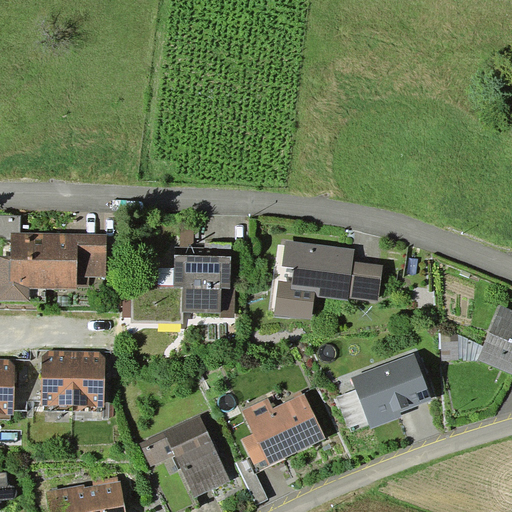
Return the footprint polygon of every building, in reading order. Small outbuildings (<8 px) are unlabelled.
[(20,232),(20,216),(0,215),(0,238),(10,239),(11,232),(20,232)] [(182,222),(180,247),(189,247),(193,243),(195,222),(182,222)] [(20,232),(11,232),(10,239),(10,255),(0,255),(0,299),(30,300),(30,287),(77,286),(77,275),(78,233),(20,232)] [(78,233),(77,275),(89,275),(106,276),(107,234),(78,233)] [(355,249),(286,241),(283,266),(294,267),(292,282),(279,281),(275,315),(312,319),(315,296),(349,301),(349,298),(354,261),(355,249)] [(231,242),(206,242),(206,256),(231,256),(231,242)] [(235,318),(236,289),(231,288),(231,256),(206,256),(175,254),(174,268),(174,288),(158,288),(133,287),(132,300),(132,317),(132,322),(182,323),(182,312),(221,313),(221,317),(235,318)] [(384,265),(354,261),(349,298),(379,302),(384,265)] [(174,268),(158,267),(158,288),(174,288),(174,268)] [(89,287),(89,275),(77,275),(77,286),(89,287)] [(123,317),(132,317),(132,300),(123,300),(123,317)] [(511,310),(501,305),(478,360),(511,374),(511,310)] [(441,330),(442,360),(459,360),(458,329),(441,330)] [(42,405),(72,406),(75,351),(48,350),(42,356),(42,405)] [(100,351),(75,351),(72,406),(104,407),(105,357),(100,351)] [(415,353),(352,377),(357,390),(368,421),(371,429),(402,417),(400,412),(432,400),(415,353)] [(11,359),(0,358),(0,413),(15,414),(16,365),(11,359)] [(347,428),(368,421),(357,390),(336,397),(347,428)] [(268,398),(243,411),(254,433),(241,439),(254,465),(267,458),(270,466),(325,439),(303,394),(273,408),(268,398)] [(150,467),(176,455),(195,497),(231,481),(201,415),(140,443),(150,467)] [(6,472),(0,472),(0,509),(0,510),(0,501),(13,500),(15,499),(16,497),(17,493),(17,490),(17,487),(13,485),(8,485),(6,472)] [(84,484),(47,491),(51,511),(126,511),(121,481),(119,481),(118,477),(93,481),(94,485),(84,487),(84,484)]
